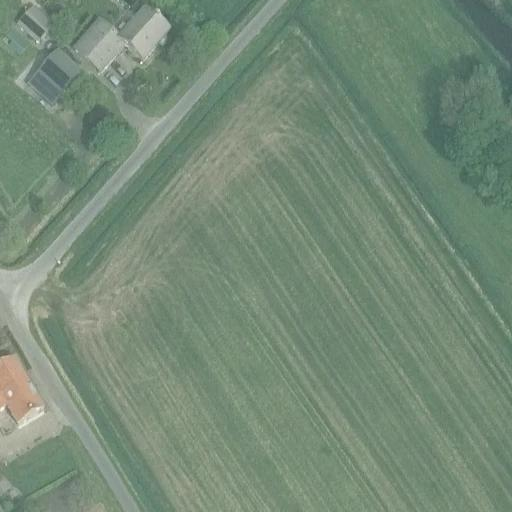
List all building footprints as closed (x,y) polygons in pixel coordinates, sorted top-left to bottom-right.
[(31,14),(19,27),(38,45),(50,31),(31,14)] [(74,53),(85,62),(100,75),(124,48),(143,65),(169,35),(159,26),(160,25),(156,22),(156,23),(145,14),(120,42),(99,24),(74,53)] [(6,37),(2,41),(19,56),(27,47),(17,37),(12,42),(6,37)] [(58,53),(28,87),(53,109),(83,76),(58,53)] [(16,428),(25,422),(43,412),(14,363),(0,371),(0,415),(7,412),(16,428)]
